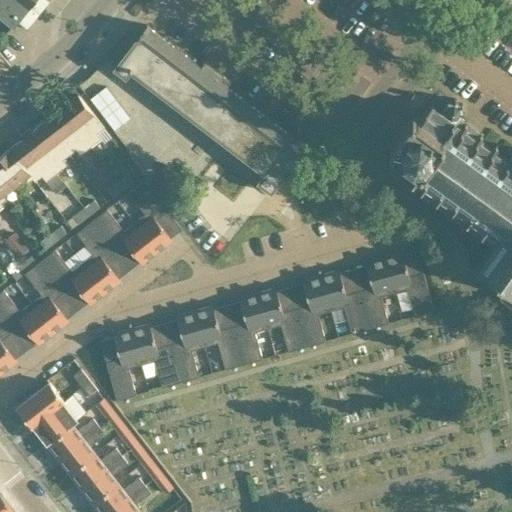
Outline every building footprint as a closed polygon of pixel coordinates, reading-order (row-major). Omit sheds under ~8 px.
[(0,0),(0,15),(13,26),(34,0),(0,0)] [(200,65),(146,25),(114,67),(125,75),(130,69),(263,171),(256,181),(270,192),(305,147),(305,146),(226,85),(229,81),(203,61),(200,65)] [(0,52),(0,74),(11,66),(0,52)] [(63,100),(59,104),(90,145),(100,138),(96,132),(103,126),(90,110),(78,94),(66,103),(63,100)] [(465,113),(464,111),(464,110),(462,110),(462,105),(463,103),(462,102),(460,103),(456,100),(457,98),(456,97),(455,100),(449,101),(447,99),(446,100),(447,102),(441,110),(431,103),(421,118),(415,114),(414,107),(411,107),(412,114),(399,131),(390,143),(384,144),(384,147),(390,145),(397,151),(387,164),(409,181),(405,185),(431,205),(435,200),(448,210),(445,214),(447,215),(450,211),(463,221),(460,225),(462,226),(466,222),(478,231),(474,236),(477,238),(482,232),(494,242),(474,268),(505,290),(500,297),(511,306),(511,161),(511,158),(511,154),(508,159),(495,150),(499,145),(496,143),(493,148),(479,138),(483,133),(459,116),(462,113),(465,113)] [(55,112),(44,120),(70,153),(75,149),(79,154),(90,145),(59,104),(53,108),(55,112)] [(29,127),(25,130),(57,171),(66,164),(62,159),(70,153),(44,120),(31,130),(29,127)] [(57,171),(25,130),(19,135),(21,138),(11,146),(36,179),(41,175),(45,181),(57,171)] [(36,179),(11,146),(0,154),(0,167),(15,186),(25,177),(27,180),(31,177),(34,181),(36,179)] [(15,186),(0,167),(0,201),(0,202),(4,199),(2,197),(15,186)] [(57,171),(45,181),(56,194),(68,185),(57,171)] [(123,187),(133,179),(128,172),(118,180),(123,187)] [(134,222),(157,251),(172,239),(157,219),(168,210),(144,179),(128,192),(145,213),(134,222)] [(113,195),(123,187),(118,180),(107,188),(113,195)] [(88,214),(99,206),(93,199),(83,207),(88,214)] [(78,222),(88,214),(83,207),(73,215),(78,222)] [(127,243),(142,263),(157,251),(134,222),(124,230),(107,208),(91,220),(116,251),(127,243)] [(83,262),(105,291),(120,280),(105,260),(116,251),(91,220),(76,232),(93,254),(83,262)] [(55,240),(65,232),(60,225),(50,233),(55,240)] [(4,239),(17,256),(28,248),(15,231),(4,239)] [(45,247),(55,240),(50,233),(40,240),(45,247)] [(75,283),(90,303),(105,291),(83,262),(72,270),(55,249),(40,260),(64,291),(75,283)] [(407,288),(414,315),(434,309),(423,272),(409,276),(402,251),(384,256),(394,292),(407,288)] [(31,253),(21,261),(27,269),(37,261),(31,253)] [(359,290),(370,328),(388,322),(381,296),(394,292),(384,256),(366,262),(372,286),(359,290)] [(31,302),(54,332),(69,320),(53,300),(64,291),(40,260),(25,272),(41,294),(31,302)] [(27,269),(21,261),(11,269),(17,277),(27,269)] [(344,306),(351,333),(370,328),(359,290),(346,294),(339,269),(321,274),(331,310),(344,306)] [(296,308),(307,345),(325,340),(318,314),(331,310),(321,274),(302,279),(309,304),(296,308)] [(281,324),(288,351),(307,345),(296,308),(283,311),(276,287),(258,292),(268,328),(281,324)] [(23,323),(39,343),(54,332),(31,302),(20,311),(3,289),(0,291),(0,316),(12,332),(23,323)] [(233,325),(244,363),(262,358),(255,332),(268,328),(258,292),(239,297),(246,322),(233,325)] [(218,342),(225,369),(244,363),(233,325),(220,329),(213,305),(194,310),(205,346),(218,342)] [(170,343),(181,381),(199,376),(192,349),(205,346),(194,310),(176,315),(183,340),(170,343)] [(0,369),(2,372),(17,360),(1,340),(12,332),(0,316),(0,369)] [(154,360),(162,386),(181,381),(170,343),(157,347),(150,323),(131,328),(141,364),(154,360)] [(106,361),(117,399),(136,394),(128,367),(141,364),(131,328),(113,333),(120,358),(106,361)] [(81,368),(73,374),(82,385),(90,379),(81,368)] [(98,390),(90,379),(82,385),(90,397),(98,390)] [(31,424),(64,400),(49,381),(17,406),(31,424)] [(115,412),(104,397),(96,402),(107,417),(115,412)] [(64,400),(31,424),(32,425),(33,424),(46,441),(71,422),(71,423),(77,419),(63,401),(64,400)] [(126,427),(115,412),(107,417),(119,432),(126,427)] [(71,423),(71,422),(46,441),(58,456),(98,424),(93,417),(77,429),(71,423)] [(94,452),(88,445),(105,432),(98,424),(58,456),(69,471),(94,452)] [(138,441),(126,427),(119,432),(130,447),(138,441)] [(149,456),(138,441),(130,447),(142,462),(149,456)] [(81,485),(105,466),(121,454),(115,446),(99,459),(94,452),(69,471),(81,485)] [(92,500),(117,481),(111,474),(127,461),(121,454),(105,466),(81,485),(92,500)] [(160,471),(149,456),(142,462),(154,478),(161,472),(160,471)] [(172,487),(161,472),(154,478),(165,493),(172,487)] [(101,511),(107,511),(144,484),(138,476),(122,489),(117,481),(92,500),(101,511)] [(138,511),(140,511),(134,503),(150,491),(145,484),(144,484),(107,511),(138,511)] [(14,511),(0,493),(0,511),(14,511)]
